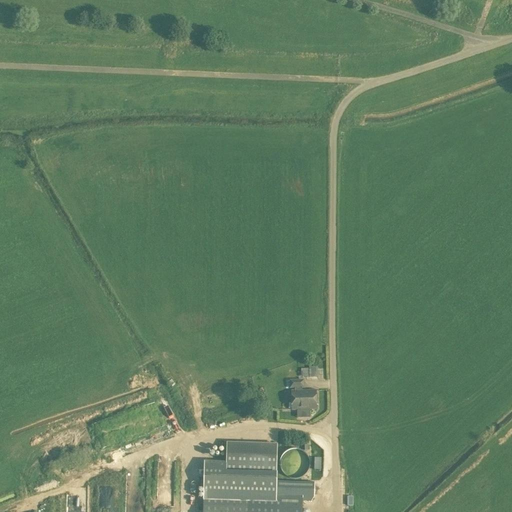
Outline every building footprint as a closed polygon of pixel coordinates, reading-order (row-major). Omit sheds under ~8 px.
[(303,366),(303,376),(320,376),(320,366),(303,366)] [(301,391),(301,387),(303,387),(303,381),(290,381),(290,387),(294,387),(294,391),(291,391),(291,410),(316,409),(315,391),(301,391)] [(153,407),(124,416),(129,435),(159,426),(153,407)] [(276,476),(277,445),(226,443),(225,462),(204,461),(203,511),(301,511),(302,495),(276,495),(276,476)] [(294,479),(297,479),(299,478),(301,477),(304,476),(306,474),(307,472),(308,470),(309,467),(310,465),(309,462),(309,460),(308,457),(307,455),(305,453),(303,452),(301,450),(299,449),(296,449),(294,449),(291,449),(289,450),(287,451),(285,453),(283,454),(282,457),(281,459),(280,461),(280,464),(280,466),(281,469),(282,471),(283,473),(285,475),(287,477),(289,478),(292,478),(294,479)]
